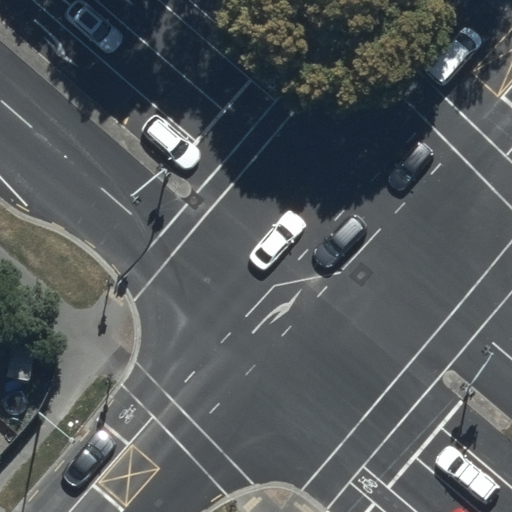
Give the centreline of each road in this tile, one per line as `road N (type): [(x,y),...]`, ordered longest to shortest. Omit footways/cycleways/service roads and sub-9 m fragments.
road 1 (primary): [(278,343),(0,99)]
road 2 (primary): [(96,0),(371,242)]
road 3 (primary): [(476,511),(278,343)]
road 4 (tertiary): [(278,343),(119,511)]
road 5 (tertiary): [(511,79),(371,242)]
road 6 (primary): [(371,242),(511,362)]
road 7 (tertiary): [(371,242),(278,343)]
